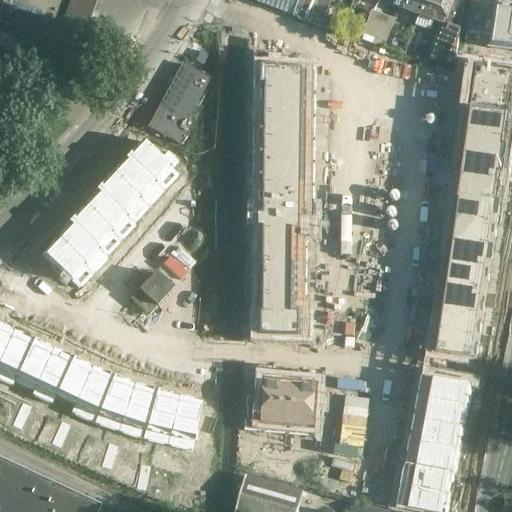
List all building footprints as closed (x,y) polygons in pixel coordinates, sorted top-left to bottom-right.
[(0,0),(0,49),(39,64),(63,0),(0,0)] [(246,0),(293,17),(293,16),(299,0),(246,0)] [(299,0),(294,17),(310,23),(318,0),(299,0)] [(318,0),(310,23),(320,27),(330,0),(318,0)] [(421,11),(424,0),(398,0),(396,6),(405,10),(406,5),(421,11)] [(424,0),(421,11),(419,15),(444,24),(452,0),(424,0)] [(499,0),(497,5),(488,48),(511,53),(511,5),(501,0),(499,0)] [(375,38),(383,18),(373,14),(366,35),(375,38)] [(393,22),(383,18),(375,38),(385,42),(393,22)] [(428,59),(427,61),(430,62),(439,65),(454,71),(461,30),(449,26),(447,30),(447,32),(445,31),(442,30),(439,29),(428,59)] [(264,81),(263,93),(306,93),(306,71),(306,69),(291,69),(291,64),(279,64),(279,69),(264,69),(264,70),(264,81)] [(182,65),(148,128),(181,146),(194,123),(188,120),(210,80),(191,70),(182,65)] [(474,69),(471,90),(511,96),(511,73),(474,68),(474,69)] [(423,73),(422,86),(432,86),(433,74),(423,73)] [(349,83),(348,96),(357,97),(358,84),(349,83)] [(511,96),(471,90),(468,111),(469,112),(510,118),(511,103),(511,96)] [(263,93),(263,116),(306,116),(306,93),(263,93)] [(422,94),(421,107),(430,108),(431,95),(422,94)] [(348,96),(347,109),(356,110),(357,97),(348,96)] [(421,107),(420,120),(429,121),(430,108),(421,107)] [(469,112),(466,133),(508,139),(509,130),(511,118),(510,118),(469,112)] [(263,116),(263,138),(305,139),(306,116),(263,116)] [(345,129),(344,141),(354,142),(355,129),(345,129)] [(466,133),(463,156),(505,162),(508,139),(466,133)] [(263,138),(262,161),(305,162),(305,139),(263,138)] [(418,139),(417,151),(427,152),(428,139),(418,139)] [(141,141),(126,157),(157,186),(163,179),(172,170),(172,169),(179,162),(167,151),(160,158),(142,140),(141,141)] [(344,141),(343,154),(353,155),(354,142),(344,141)] [(417,151),(416,164),(426,165),(427,152),(417,151)] [(463,156),(459,178),(501,184),(503,172),(506,172),(507,164),(504,164),(505,162),(463,156)] [(126,157),(111,172),(142,201),(157,186),(126,157)] [(262,161),(262,184),(305,185),(305,162),(262,161)] [(111,172),(96,188),(98,190),(127,217),(142,201),(111,172)] [(341,174),(340,187),(350,188),(351,175),(341,174)] [(459,178),(456,199),(457,200),(498,206),(500,195),(501,185),(501,184),(459,178)] [(415,183),(414,195),(423,196),(424,183),(415,183)] [(262,184),(262,207),(304,207),(305,185),(262,184)] [(340,187),(339,200),(349,200),(350,188),(340,187)] [(98,190),(83,206),(114,235),(129,219),(127,217),(98,190)] [(414,195),(413,208),(422,209),(423,196),(414,195)] [(457,200),(454,221),(496,227),(499,206),(498,206),(457,200)] [(83,206),(69,221),(70,223),(100,250),(114,235),(83,206)] [(262,207),(262,230),(298,230),(304,230),(304,207),(262,207)] [(161,219),(158,223),(167,231),(170,228),(174,224),(164,215),(161,219)] [(338,219),(337,232),(342,233),(346,233),(347,220),(338,219)] [(454,221),(451,244),(493,250),(496,227),(454,221)] [(70,223),(56,239),(87,268),(101,252),(100,250),(70,223)] [(170,228),(167,231),(176,240),(180,237),(183,233),(174,224),(170,228)] [(411,227),(410,240),(420,240),(421,228),(411,227)] [(262,230),(261,246),(297,247),(298,230),(262,230)] [(332,236),(331,248),(340,249),(341,236),(332,236)] [(41,255),(40,255),(52,266),(50,268),(58,275),(59,273),(71,284),(72,283),(87,268),(56,239),(41,255)] [(410,240),(409,252),(419,253),(420,240),(410,240)] [(451,244),(448,266),(490,272),(493,250),(451,244)] [(261,246),(261,263),(297,264),(297,247),(261,246)] [(131,251),(128,254),(137,263),(141,259),(144,256),(135,247),(131,251)] [(331,248),(329,261),(339,262),(340,249),(331,248)] [(141,259),(137,263),(147,272),(150,268),(153,264),(144,256),(141,259)] [(261,268),(261,280),(297,280),(297,264),(261,263),(261,268)] [(448,266),(445,287),(487,294),(490,272),(448,266)] [(329,269),(328,282),(338,283),(339,270),(329,269)] [(408,271),(406,284),(416,285),(417,272),(408,271)] [(102,282),(99,286),(108,294),(111,291),(115,287),(105,278),(102,282)] [(261,280),(261,297),(297,297),(297,280),(261,280)] [(328,282),(327,295),(337,295),(338,283),(328,282)] [(406,284),(405,297),(415,297),(416,285),(406,284)] [(111,291),(108,294),(117,303),(121,300),(124,296),(115,287),(111,291)] [(445,287),(442,309),(483,315),(487,294),(445,287)] [(261,297),(260,314),(296,314),(297,297),(261,297)] [(326,303),(325,315),(335,316),(336,303),(326,303)] [(442,309),(438,331),(480,338),(483,315),(442,309)] [(260,335),(260,336),(264,336),(264,337),(271,337),(271,336),(302,337),(302,336),(303,314),(296,314),(260,314),(260,335)] [(325,315),(324,328),(334,329),(335,316),(325,315)] [(404,315),(403,328),(413,329),(414,316),(404,315)] [(0,360),(14,331),(0,324),(0,360)] [(403,328),(402,341),(412,342),(413,329),(403,328)] [(14,331),(0,360),(0,371),(16,378),(33,340),(14,331)] [(435,354),(435,355),(465,360),(473,361),(477,361),(477,360),(480,338),(438,331),(435,354)] [(33,340),(16,378),(35,387),(43,370),(53,349),(44,345),(33,340)] [(43,370),(35,387),(55,396),(73,358),(53,349),(43,370)] [(73,358),(55,396),(75,405),(92,367),(73,358)] [(92,367),(75,405),(97,416),(113,376),(92,367)] [(113,376),(97,416),(121,424),(135,384),(113,376)] [(431,380),(427,401),(469,409),(473,388),(473,387),(443,381),(434,379),(434,380),(431,379),(431,380)] [(250,399),(247,434),(289,438),(293,385),(280,384),(277,382),(273,381),(270,383),(267,383),(267,386),(266,396),(265,401),(250,399)] [(396,383),(394,395),(404,397),(406,385),(396,383)] [(135,384),(121,424),(145,432),(156,391),(135,384)] [(293,385),(289,438),(313,440),(315,440),(317,417),(319,387),(316,387),(313,385),(310,385),(306,386),(302,386),(293,385)] [(156,391),(145,432),(169,437),(179,396),(156,391)] [(394,395),(392,408),(401,410),(404,397),(394,395)] [(179,396),(169,437),(194,443),(195,443),(195,440),(198,440),(199,430),(197,430),(202,401),(201,401),(179,396)] [(427,402),(423,423),(465,431),(467,420),(469,410),(469,409),(427,401),(427,402)] [(0,414),(0,425),(7,429),(11,420),(0,414)] [(423,423),(419,445),(460,453),(463,441),(465,441),(467,433),(464,433),(465,431),(423,423)] [(388,426),(386,439),(396,441),(398,428),(388,426)] [(27,427),(23,436),(34,442),(38,433),(27,427)] [(38,433),(34,442),(46,447),(50,438),(38,433)] [(386,439),(384,452),(393,453),(396,441),(386,439)] [(419,445),(415,468),(455,475),(456,475),(460,453),(419,445)] [(71,448),(67,457),(79,463),(83,454),(71,448)] [(83,454),(79,463),(90,468),(95,459),(83,454)] [(0,460),(0,511),(98,511),(100,507),(0,460)] [(413,467),(409,489),(451,496),(455,475),(415,468),(413,467)] [(273,470),(270,480),(282,484),(285,474),(273,470)] [(380,470),(378,483),(387,484),(390,472),(380,470)] [(122,471),(118,479),(129,485),(133,476),(122,471)] [(285,474),(282,484),(295,488),(298,478),(285,474)] [(133,476),(129,485),(141,490),(145,481),(133,476)] [(244,511),(297,511),(303,493),(253,480),(244,511)] [(378,483),(375,495),(385,497),(387,484),(378,483)] [(405,510),(405,511),(411,511),(448,511),(449,508),(451,496),(409,489),(405,510)] [(158,493),(154,502),(165,507),(169,498),(158,493)]
